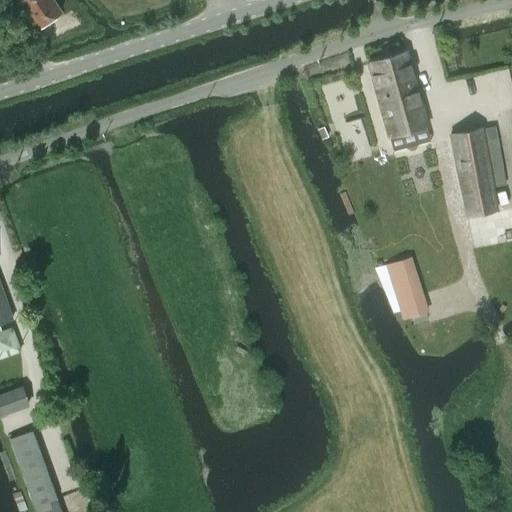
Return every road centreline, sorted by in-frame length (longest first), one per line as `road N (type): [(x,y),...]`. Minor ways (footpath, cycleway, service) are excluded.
road 1 (unclassified): [(0,159),(392,28),(511,2)]
road 2 (tertiary): [(283,0),(0,92)]
